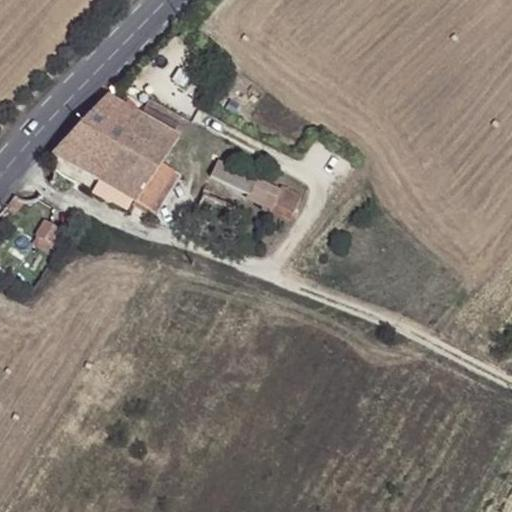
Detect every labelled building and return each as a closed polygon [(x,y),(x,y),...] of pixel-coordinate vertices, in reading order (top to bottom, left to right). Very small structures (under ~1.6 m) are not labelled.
[(134,123),(106,102),(48,165),(95,190),(134,123)] [(141,113),(134,123),(165,140),(171,129),(141,113)] [(165,140),(134,123),(95,190),(133,208),(157,170),(173,148),(165,140)] [(175,182),(157,170),(133,208),(151,221),(175,182)] [(214,170),(206,188),(289,222),(299,201),(277,192),(272,198),(214,170)] [(201,199),(194,215),(231,235),(240,216),(201,199)]
